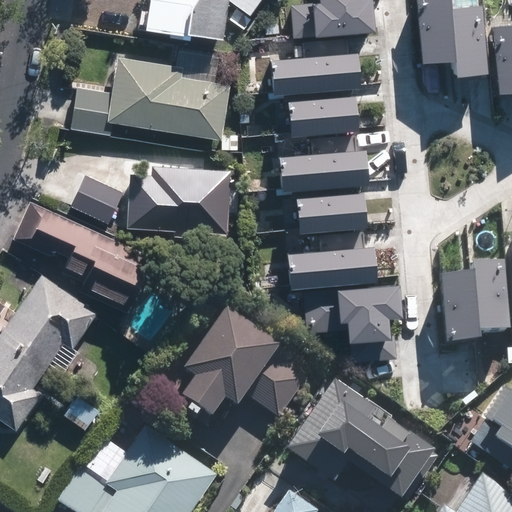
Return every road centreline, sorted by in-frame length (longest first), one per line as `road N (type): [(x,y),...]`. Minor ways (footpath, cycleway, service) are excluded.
road 1 (residential): [(426,394),(418,224)]
road 2 (residential): [(0,158),(31,0)]
road 3 (residential): [(418,224),(407,104)]
